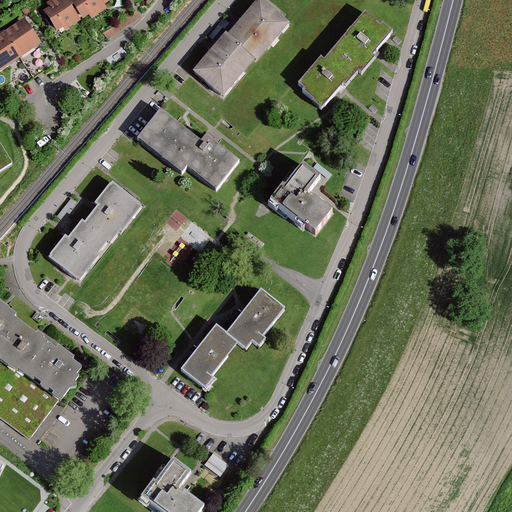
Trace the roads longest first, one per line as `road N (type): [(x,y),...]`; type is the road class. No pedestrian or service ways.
road 1 (residential): [(421,0),(346,239),(269,415),(256,428),(220,431),(164,395)]
road 2 (primary): [(454,0),(373,269),(310,413),(257,494)]
road 3 (residential): [(222,0),(24,240),(26,278),(40,301),(164,395)]
road 4 (unknown): [(325,287),(192,206),(173,216),(114,287)]
road 5 (residential): [(164,0),(28,112)]
road 6 (residential): [(164,395),(73,511)]
